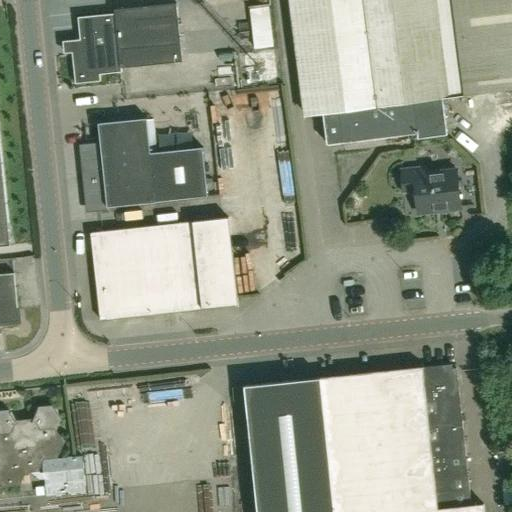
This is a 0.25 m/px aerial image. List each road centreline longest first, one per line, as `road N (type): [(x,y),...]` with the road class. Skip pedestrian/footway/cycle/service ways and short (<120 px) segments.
road 1 (unclassified): [(64,364),(511,316)]
road 2 (unclassified): [(64,364),(26,0)]
